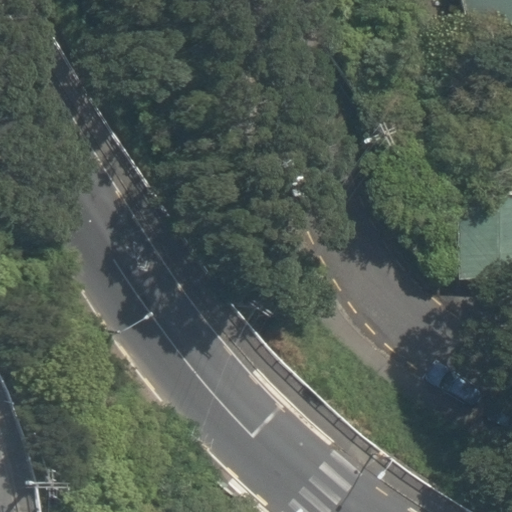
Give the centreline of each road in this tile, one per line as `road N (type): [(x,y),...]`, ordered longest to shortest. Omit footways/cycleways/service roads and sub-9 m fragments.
road 1 (tertiary): [(0,56),(248,428),(343,511)]
road 2 (residential): [(277,0),(292,79),(359,240),(470,366),(511,400)]
